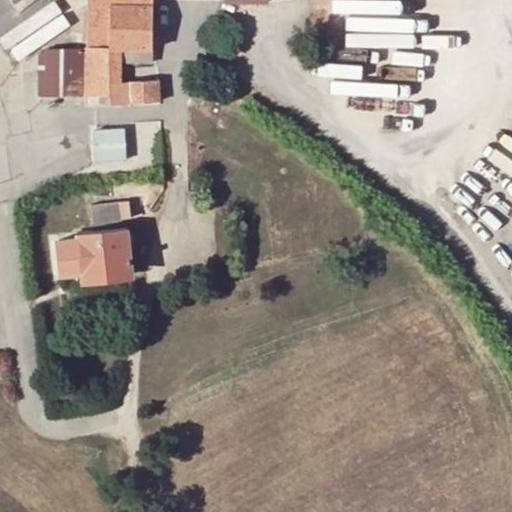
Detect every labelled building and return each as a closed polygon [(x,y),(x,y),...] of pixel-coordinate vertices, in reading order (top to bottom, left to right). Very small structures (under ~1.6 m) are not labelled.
[(155,1),(151,1),(150,0),(86,0),(86,8),(154,9),(155,1)] [(117,51),(153,50),(154,9),(86,8),(86,51),(117,51)] [(119,89),(117,51),(86,51),(45,52),(46,92),(87,91),(119,89)] [(210,104),(210,93),(198,87),(197,105),(210,104)] [(162,88),(119,89),(87,91),(88,102),(113,103),(114,121),(163,120),(162,88)] [(128,124),(98,126),(100,158),(129,156),(128,124)] [(104,218),(91,220),(92,226),(134,222),(133,205),(103,208),(104,218)] [(81,247),(60,247),(62,282),(84,280),(85,286),(131,281),(129,237),(81,239),(81,247)]
